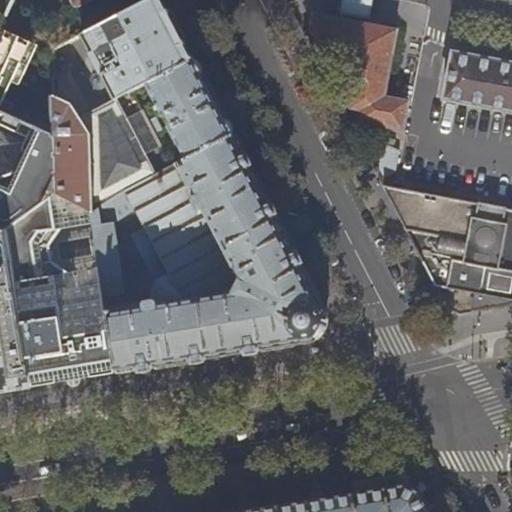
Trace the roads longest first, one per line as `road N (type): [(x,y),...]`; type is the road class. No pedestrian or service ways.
road 1 (residential): [(217,0),(425,398)]
road 2 (secondary): [(0,468),(425,398)]
road 3 (residential): [(484,511),(425,398)]
